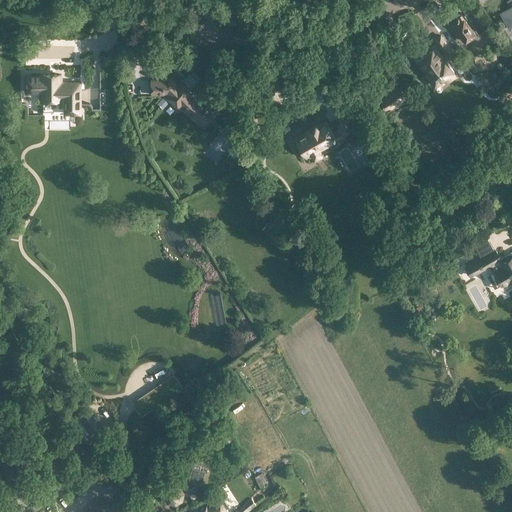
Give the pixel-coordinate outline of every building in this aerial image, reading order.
[(466,41),(477,34),(467,20),(473,15),(479,24),(481,23),(485,29),(488,26),(473,4),(456,16),(458,19),(453,23),(466,41)] [(511,6),(502,12),(511,28),(511,26),(511,6)] [(426,74),(435,86),(455,71),(447,61),(456,55),(441,35),(436,39),(443,49),(448,45),(452,49),(443,56),(437,47),(430,52),(428,50),(423,54),(425,56),(418,61),(427,73),(426,74)] [(134,51),(139,45),(134,41),(129,47),(129,48),(128,49),(132,53),(134,51)] [(80,112),(81,81),(61,81),(61,74),(25,74),(25,82),(25,97),(43,97),(43,111),(80,112)] [(490,87),(480,74),(475,78),(485,92),(490,87)] [(168,92),(157,103),(163,108),(171,100),(173,102),(173,104),(177,107),(178,107),(182,110),(183,110),(201,127),(205,123),(206,124),(213,116),(211,115),(214,112),(213,111),(218,106),(212,101),(207,106),(205,108),(190,96),(192,94),(186,88),(175,78),(173,80),(151,81),(151,92),(162,91),(162,92),(168,92)] [(400,103),(401,104),(413,96),(405,82),(387,94),(388,95),(380,101),(387,112),(400,103)] [(296,139),(305,154),(320,146),(323,152),(331,147),(329,144),(346,134),(352,115),(343,113),(338,129),(333,132),(327,120),(318,125),(317,123),(306,129),(308,132),(296,139)] [(360,144),(368,158),(378,152),(370,138),(360,144)] [(275,227),(268,222),(262,229),(271,236),(276,228),(275,227)] [(511,257),(505,259),(504,255),(505,255),(503,245),(483,251),(486,261),(495,258),(497,265),(496,265),(501,281),(511,278),(511,281),(511,257)] [(402,286),(409,288),(411,280),(405,278),(402,286)] [(233,384),(227,387),(231,394),(237,391),(233,384)] [(75,425),(86,440),(97,432),(85,418),(75,425)] [(222,426),(216,429),(219,437),(226,434),(222,426)] [(169,477),(162,481),(166,487),(164,495),(168,501),(176,503),(182,499),(183,494),(185,492),(187,491),(194,486),(196,485),(199,484),(203,483),(203,482),(202,482),(206,469),(200,468),(201,464),(195,463),(194,461),(192,462),(188,461),(188,463),(186,464),(187,468),(186,472),(183,471),(182,474),(182,477),(181,480),(179,482),(177,484),(173,484),(169,477)] [(269,481),(266,474),(257,480),(260,486),(269,481)] [(223,489),(208,498),(211,503),(196,511),(226,511),(227,511),(226,508),(229,506),(223,498),(227,495),(223,489)] [(246,511),(253,507),(256,504),(251,498),(248,502),(235,511),(246,511)]
